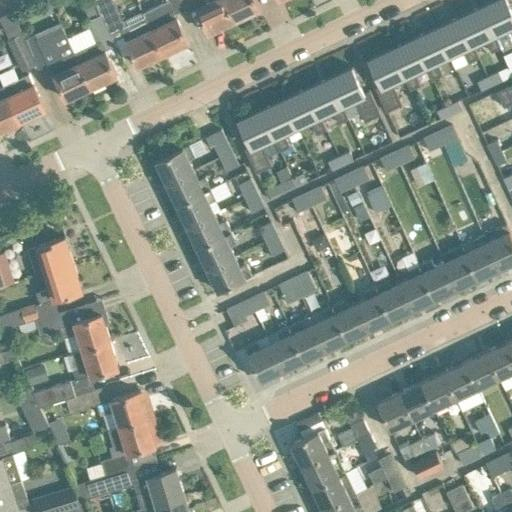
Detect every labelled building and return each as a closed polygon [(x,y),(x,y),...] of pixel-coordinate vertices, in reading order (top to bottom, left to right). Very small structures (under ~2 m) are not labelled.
[(92,85),(117,74),(105,48),(116,43),(113,37),(102,12),(96,0),(86,0),(83,2),(90,18),(87,19),(90,25),(68,35),(92,85)] [(163,52),(151,26),(143,9),(124,18),(115,0),(96,0),(102,12),(113,37),(123,32),(138,64),(163,52)] [(175,11),(185,7),(181,0),(153,0),(158,11),(156,11),(161,22),(151,26),(163,52),(189,40),(175,11)] [(181,0),(185,7),(196,2),(209,31),(235,19),(225,0),(181,0)] [(256,0),(225,0),(235,19),(260,7),(256,0)] [(511,7),(508,0),(491,0),(482,5),(495,32),(496,32),(508,26),(511,34),(511,7)] [(495,32),(482,5),(460,15),(472,43),(474,42),(485,37),(492,50),(502,45),(496,32),(495,32)] [(472,43),(460,15),(437,25),(450,53),(463,47),(469,60),(480,55),(474,42),(472,43)] [(450,53),(437,25),(415,36),(428,64),(426,64),(433,77),(443,72),(437,59),(450,53)] [(37,62),(26,35),(24,31),(8,39),(23,68),(37,62)] [(92,85),(68,35),(67,33),(42,44),(36,31),(26,35),(37,62),(48,57),(66,97),(92,85)] [(428,64),(415,36),(393,46),(405,74),(404,75),(410,88),(421,83),(415,70),(426,64),(428,64)] [(405,74),(393,46),(369,57),(381,83),(375,85),(387,110),(403,102),(392,80),(404,75),(405,74)] [(504,79),(503,78),(499,69),(500,69),(494,55),(482,60),(488,75),(493,84),(504,79)] [(353,65),(329,76),(342,104),(343,103),(355,98),(365,120),(381,112),(370,88),(365,90),(353,65)] [(46,107),(38,89),(29,72),(4,84),(9,94),(21,119),(46,107)] [(482,89),(493,84),(488,75),(478,79),(482,89)] [(342,104),(329,76),(307,86),(320,114),(321,113),(333,108),(339,121),(349,116),(343,103),(342,104)] [(511,81),(497,89),(504,105),(511,101),(511,81)] [(0,128),(21,119),(9,94),(4,84),(0,85),(0,128)] [(320,114),(307,86),(284,97),(297,124),(310,118),(317,132),(327,127),(321,113),(320,114)] [(297,124),(284,97),(262,107),(275,135),(274,135),(280,149),(291,144),(284,131),(297,124)] [(446,105),(450,114),(463,108),(459,99),(446,105)] [(442,117),(450,114),(446,105),(438,108),(442,117)] [(275,135),(262,107),(238,118),(250,144),(245,146),(256,171),(272,163),(262,141),(274,135),(275,135)] [(495,108),(480,116),(487,128),(501,121),(495,108)] [(450,155),(464,149),(453,123),(439,129),(449,152),(450,155)] [(219,155),(232,149),(222,127),(206,134),(210,144),(214,143),(219,155)] [(446,153),(449,152),(439,129),(424,136),(430,149),(441,144),(446,153)] [(502,147),(498,138),(497,138),(488,142),(492,151),(502,147)] [(188,157),(195,153),(190,142),(156,158),(167,180),(193,168),(188,157)] [(416,156),(410,144),(410,143),(393,150),(400,164),(416,156)] [(497,163),(499,162),(507,159),(502,147),(492,151),(497,163)] [(226,170),(239,163),(232,149),(219,155),(226,170)] [(355,159),(354,157),(350,149),(340,154),(345,164),(355,159)] [(387,170),(400,164),(393,150),(381,156),(387,170)] [(334,169),(345,164),(340,154),(329,159),(334,169)] [(434,178),(427,160),(411,167),(417,179),(422,177),(425,182),(434,178)] [(298,185),(291,168),(287,162),(278,167),(284,179),(265,187),(269,198),(298,185)] [(291,168),(298,185),(309,180),(300,163),(291,168)] [(351,170),(357,183),(371,177),(365,163),(351,170)] [(177,202),(210,186),(204,174),(198,177),(193,168),(167,180),(177,202)] [(341,190),(357,183),(351,170),(335,177),(341,190)] [(246,196),(258,190),(252,176),(239,182),(246,196)] [(376,211),(392,203),(383,183),(375,186),(376,189),(368,194),(376,211)] [(306,191),(312,204),(328,197),(321,184),(306,191)] [(187,223),(214,211),(209,201),(216,198),(210,186),(177,202),(187,223)] [(357,189),(347,194),(352,204),(362,199),(357,189)] [(252,210),(264,205),(265,204),(258,190),(246,196),(252,210)] [(342,190),(334,194),(342,209),(348,206),(349,206),(342,190)] [(299,211),(312,204),(306,191),(293,197),(299,211)] [(363,201),(354,205),(361,220),(370,215),(363,201)] [(348,206),(342,209),(350,227),(356,224),(348,206)] [(198,245),(231,229),(226,218),(219,221),(214,211),(187,223),(198,245)] [(266,239),(279,232),(272,219),(259,226),(266,239)] [(511,260),(511,231),(507,221),(485,231),(501,266),(511,260)] [(208,266),(235,254),(230,243),(236,240),(231,229),(198,245),(208,266)] [(479,276),(501,266),(485,231),(463,241),(479,276)] [(279,232),(266,239),(273,254),(286,247),(279,232)] [(37,273),(45,270),(74,261),(66,234),(28,246),(37,273)] [(457,286),(479,276),(463,241),(451,247),(441,252),(457,286)] [(5,251),(0,252),(0,285),(14,281),(5,251)] [(436,296),(457,286),(441,252),(430,257),(420,262),(436,296)] [(219,289),(252,273),(246,261),(240,264),(235,254),(208,266),(219,289)] [(40,301),(63,294),(83,288),(74,261),(45,270),(50,286),(36,290),(40,301)] [(414,306),(436,296),(420,262),(408,268),(411,274),(401,279),(414,306)] [(293,276),(302,295),(317,288),(307,269),(293,276)] [(288,301),(302,295),(293,276),(279,283),(288,301)] [(414,306),(401,279),(390,284),(387,277),(376,283),(392,316),(414,306)] [(370,327),(392,316),(376,283),(365,288),(368,294),(357,299),(370,327)] [(250,297),(256,309),(261,318),(267,315),(263,306),(270,302),(265,290),(250,297)] [(246,314),(256,309),(250,297),(229,307),(237,324),(248,318),(246,314)] [(370,327),(357,299),(346,304),(344,298),(333,303),(349,337),(370,327)] [(40,316),(36,303),(36,300),(21,305),(22,307),(0,314),(0,321),(4,327),(19,323),(40,316)] [(327,347),(349,337),(333,303),(321,309),(311,314),(327,347)] [(82,347),(111,338),(103,311),(75,320),(71,306),(40,316),(19,323),(22,332),(39,327),(41,332),(60,327),(63,336),(78,332),(82,347)] [(305,357),(327,347),(311,314),(300,318),(289,323),(305,357)] [(284,367),(305,357),(289,323),(277,329),(280,335),(271,340),(284,367)] [(0,350),(12,347),(6,334),(0,335),(0,350)] [(76,378),(100,371),(119,365),(111,338),(82,347),(68,352),(76,378)] [(500,376),(511,369),(511,345),(509,338),(487,348),(500,376)] [(284,367),(271,340),(260,345),(257,339),(245,344),(261,378),(284,367)] [(0,366),(1,366),(0,364),(0,362),(18,356),(14,346),(12,347),(0,350),(0,366)] [(478,386),(500,376),(487,348),(465,359),(478,386)] [(456,396),(478,386),(465,359),(444,369),(456,396)] [(49,377),(44,362),(26,368),(31,383),(49,377)] [(435,406),(456,396),(444,369),(422,379),(435,406)] [(41,404),(89,390),(89,389),(76,393),(70,376),(53,383),(51,378),(33,384),(41,404)] [(413,417),(435,406),(422,379),(400,389),(413,417)] [(119,424),(148,415),(140,389),(97,402),(101,413),(114,409),(119,424)] [(391,427),(413,417),(400,389),(378,400),(391,427)] [(59,413),(93,403),(89,390),(41,404),(41,405),(55,401),(59,413)] [(363,416),(354,397),(353,395),(341,401),(350,423),(363,416)] [(128,451),(154,443),(156,442),(148,415),(119,424),(109,427),(114,444),(110,445),(113,454),(102,457),(102,460),(91,464),(93,471),(105,467),(107,472),(122,468),(132,464),(128,451)] [(344,443),(357,437),(370,431),(364,416),(363,416),(350,423),(351,425),(338,431),(344,443)] [(0,439),(10,437),(6,423),(0,424),(0,439)] [(336,447),(330,437),(325,425),(291,441),(302,464),(336,447)] [(422,436),(428,448),(440,442),(435,430),(422,436)] [(38,440),(35,431),(28,433),(31,443),(38,440)] [(364,451),(377,445),(370,431),(357,437),(364,451)] [(0,484),(12,481),(23,477),(14,451),(32,446),(31,443),(28,433),(4,441),(8,453),(0,455),(0,484)] [(483,453),(496,447),(490,435),(478,441),(483,453)] [(406,459),(428,448),(422,436),(410,442),(408,439),(398,443),(406,459)] [(463,463),(483,453),(478,441),(458,451),(463,463)] [(346,469),(341,458),(336,447),(302,464),(312,485),(346,469)] [(444,464),(442,461),(437,449),(413,461),(420,475),(444,464)] [(377,480),(400,470),(391,451),(379,457),(383,467),(373,472),(377,480)] [(494,477),(506,471),(499,457),(487,463),(494,477)] [(494,477),(487,463),(486,461),(473,467),(482,484),(482,485),(485,484),(499,511),(511,511),(501,491),(503,490),(496,477),(494,477)] [(157,501),(185,492),(176,465),(134,478),(137,489),(152,485),(157,501)] [(100,486),(101,489),(126,481),(122,468),(107,472),(107,474),(88,480),(90,488),(100,486)] [(323,507),(350,494),(345,484),(352,481),(346,469),(312,485),(323,507)] [(394,490),(407,484),(400,470),(377,480),(377,481),(388,476),(394,490)] [(0,511),(4,511),(8,511),(20,507),(12,481),(0,484),(0,511)] [(77,482),(33,496),(38,511),(54,511),(86,502),(82,490),(77,482)] [(443,482),(426,490),(429,496),(446,488),(443,482)] [(473,504),(462,482),(447,489),(455,505),(458,511),(473,504)] [(511,511),(511,486),(503,490),(501,491),(511,511)] [(139,511),(190,511),(185,492),(157,501),(138,507),(139,511)] [(366,511),(362,502),(355,504),(350,494),(323,507),(325,511),(366,511)] [(79,511),(89,509),(86,502),(54,511),(79,511)] [(417,511),(412,502),(403,507),(405,511),(417,511)]
